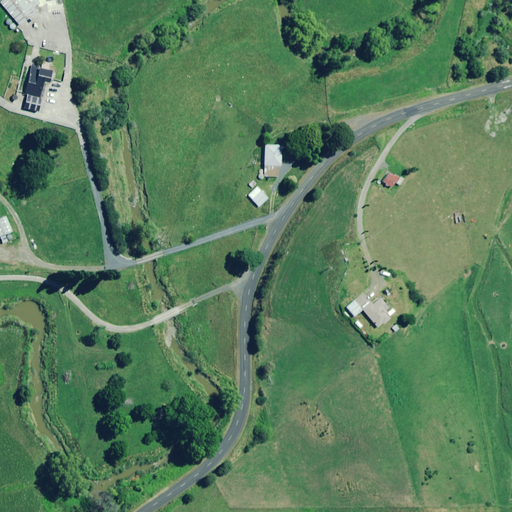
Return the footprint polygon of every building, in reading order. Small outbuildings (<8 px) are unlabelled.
[(32,0),(1,0),(0,1),(0,3),(18,26),(27,18),(30,22),(39,15),(33,7),(36,5),(32,0)] [(36,65),(30,64),(26,82),(26,83),(23,95),(38,98),(42,83),(47,84),(51,69),(37,66),(36,65)] [(279,166),(280,145),(263,145),(262,177),(278,177),(278,166),(279,166)] [(397,178),(388,172),(382,182),(391,188),(397,178)] [(252,180),(247,184),(251,189),(256,184),(252,180)] [(267,198),(256,187),(247,195),(258,207),(267,198)] [(0,235),(10,232),(4,216),(0,218),(0,235)] [(388,309),(379,298),(371,304),(368,300),(359,307),(376,328),(388,318),(383,313),(388,309)] [(360,310),(353,301),(345,307),(352,317),(360,310)]
